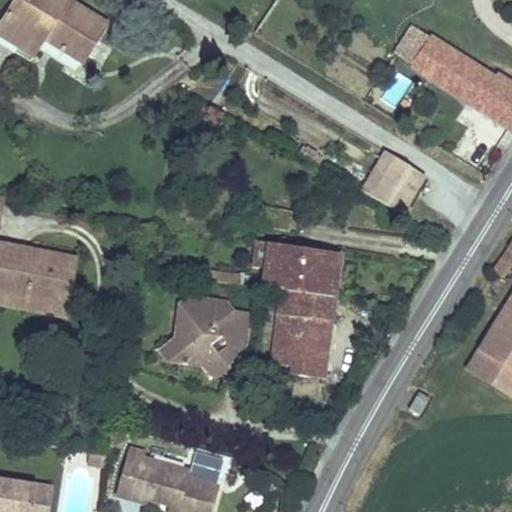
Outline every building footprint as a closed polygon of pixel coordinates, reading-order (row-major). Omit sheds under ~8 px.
[(64,0),(26,0),(25,2),(21,0),(16,0),(0,27),(0,36),(22,50),(36,27),(54,38),(51,44),(82,63),(105,25),(67,2),(64,0)] [(408,34),(412,28),(408,25),(404,32),(408,34)] [(412,66),(429,39),(412,28),(408,34),(395,55),(412,66)] [(22,50),(0,36),(0,45),(30,64),(33,57),(22,50)] [(493,82),(429,39),(412,66),(410,68),(511,133),(511,87),(497,77),(493,82)] [(425,174),(385,152),(362,191),(402,213),(425,174)] [(291,213),(262,208),(259,227),(288,232),(291,213)] [(265,270),(269,245),(255,243),(251,268),(265,270)] [(9,246),(0,244),(0,250),(8,252),(9,246)] [(511,262),(511,244),(494,271),(502,277),(511,262)] [(333,298),(339,255),(269,245),(265,270),(263,288),(265,289),(280,291),(333,298)] [(0,250),(0,304),(6,306),(8,296),(58,306),(64,276),(74,278),(77,259),(9,246),(8,252),(0,250)] [(199,281),(252,287),(253,278),(200,271),(199,281)] [(8,296),(6,306),(66,318),(74,278),(64,276),(58,306),(8,296)] [(294,350),(325,355),(333,298),(280,291),(271,365),(292,368),(294,350)] [(209,376),(222,377),(224,367),(228,326),(246,328),(247,317),(230,314),(223,305),(206,302),(201,296),(195,295),(180,306),(176,340),(185,355),(184,364),(201,366),(209,376)] [(511,297),(479,351),(511,371),(511,297)] [(228,326),(224,367),(243,351),(246,328),(228,326)] [(168,362),(184,364),(185,355),(176,340),(160,353),(168,362)] [(290,376),(321,380),(325,355),(294,350),(292,368),(290,376)] [(511,398),(511,371),(479,351),(468,371),(511,398)] [(417,392),(407,411),(419,417),(429,398),(417,392)] [(123,428),(112,425),(108,441),(120,444),(123,428)] [(105,455),(88,452),(87,458),(93,466),(104,468),(105,455)] [(139,459),(122,456),(111,503),(144,511),(146,503),(165,508),(174,510),(174,511),(209,511),(214,489),(182,481),(184,475),(137,464),(139,459)] [(29,511),(34,486),(0,479),(0,511),(29,511)] [(46,511),(50,488),(34,486),(29,511),(46,511)]
